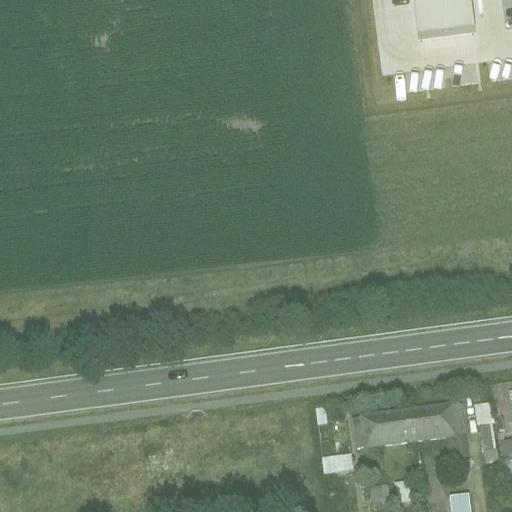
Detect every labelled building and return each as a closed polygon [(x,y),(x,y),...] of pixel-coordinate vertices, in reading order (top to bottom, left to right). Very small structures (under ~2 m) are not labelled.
[(387,0),(394,49),(489,41),(483,0),(387,0)] [(493,404),(479,405),(482,462),(497,462),(493,404)] [(459,405),(409,411),(413,445),(464,436),(459,405)] [(409,411),(356,419),(361,453),(413,445),(409,411)] [(86,458),(37,463),(41,492),(92,485),(86,458)] [(37,463),(0,468),(0,498),(41,492),(37,463)]
